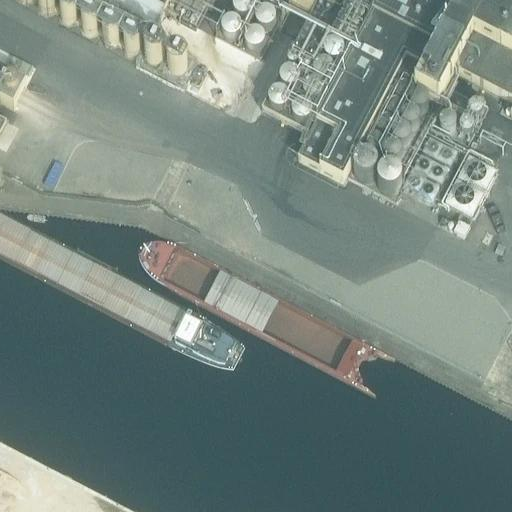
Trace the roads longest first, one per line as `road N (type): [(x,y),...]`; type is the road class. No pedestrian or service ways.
road 1 (unclassified): [(230,141),(275,155),(511,280)]
road 2 (unclassified): [(0,35),(230,141)]
road 3 (unclassified): [(230,141),(309,0)]
